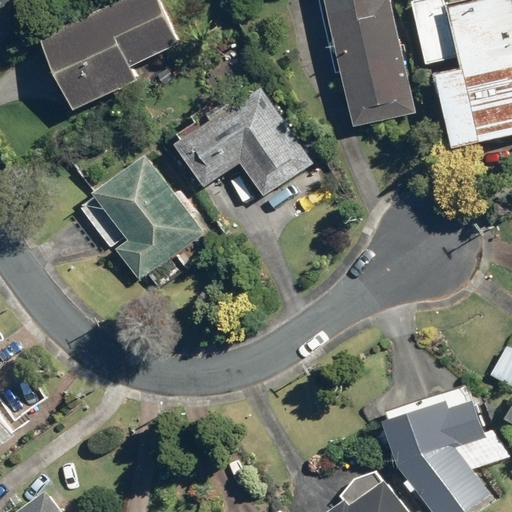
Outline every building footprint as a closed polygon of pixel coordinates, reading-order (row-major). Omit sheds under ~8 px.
[(0,0),(0,39),(13,48),(40,0),(0,0)] [(163,0),(122,0),(47,33),(83,110),(147,80),(140,65),(185,44),(163,0)] [(394,0),(336,0),(362,123),(418,111),(394,0)] [(511,0),(479,0),(458,5),(473,67),(445,73),(463,147),(511,135),(511,0)] [(322,164),(271,88),(185,144),(213,186),(250,162),(273,196),(322,164)] [(88,206),(143,280),(211,230),(153,153),(99,193),(101,196),(88,206)] [(511,385),(511,341),(510,341),(493,377),(511,385)] [(391,414),(405,467),(438,511),(476,511),(498,496),(478,470),(511,457),(511,449),(499,431),(491,431),(475,383),(391,414)] [(0,448),(22,432),(0,402),(0,448)] [(411,511),(382,468),(343,493),(348,500),(330,511),(411,511)] [(70,511),(53,489),(22,511),(3,511),(0,509),(0,511),(70,511)]
